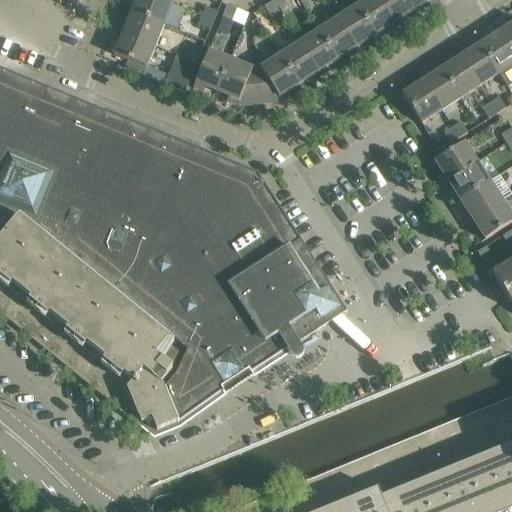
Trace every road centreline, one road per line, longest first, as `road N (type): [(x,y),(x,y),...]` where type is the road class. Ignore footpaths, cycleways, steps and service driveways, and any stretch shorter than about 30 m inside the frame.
road 1 (residential): [(0,5),(91,78),(244,139),(267,140),(502,0)]
road 2 (residential): [(140,474),(346,370)]
road 3 (residential): [(140,474),(0,353)]
road 4 (secondary): [(95,502),(0,413)]
